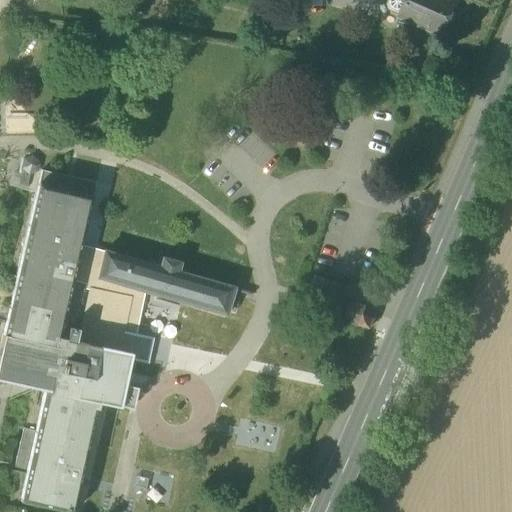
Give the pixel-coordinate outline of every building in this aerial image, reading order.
[(388,11),(401,16),(407,0),(387,0),(386,5),(388,11)] [(400,17),(442,35),(457,0),(407,0),(401,16),(400,17)] [(16,187),(25,189),(29,174),(37,171),(38,162),(32,155),(23,158),(19,174),(16,187)] [(36,192),(3,335),(57,347),(59,338),(72,280),(79,250),(80,245),(94,182),(41,170),(40,172),(36,192)] [(40,172),(37,171),(29,174),(25,189),(36,192),(40,172)] [(7,185),(16,187),(19,174),(10,172),(7,185)] [(102,256),(103,251),(80,245),(79,250),(102,256)] [(130,354),(129,360),(143,363),(148,343),(134,340),(135,334),(144,291),(97,278),(102,256),(79,250),(72,280),(85,283),(84,288),(88,290),(77,342),(130,354)] [(103,251),(102,256),(97,278),(144,291),(224,315),(226,309),(233,311),(238,295),(231,293),(232,288),(176,272),(179,263),(162,258),(159,267),(103,251)] [(342,321),(359,326),(362,315),(364,308),(347,304),(342,321)] [(372,318),(362,315),(359,326),(368,327),(370,328),(371,327),(374,319),(372,318)] [(67,327),(65,339),(74,341),(77,329),(67,327)] [(148,343),(143,363),(147,363),(153,338),(135,334),(134,340),(148,343)] [(0,381),(43,391),(35,431),(26,474),(20,501),(67,511),(72,511),(97,403),(118,408),(123,386),(129,360),(130,354),(77,342),(74,341),(65,339),(59,338),(57,347),(3,335),(0,345),(0,381)] [(13,472),(26,474),(35,431),(23,429),(13,472)]
